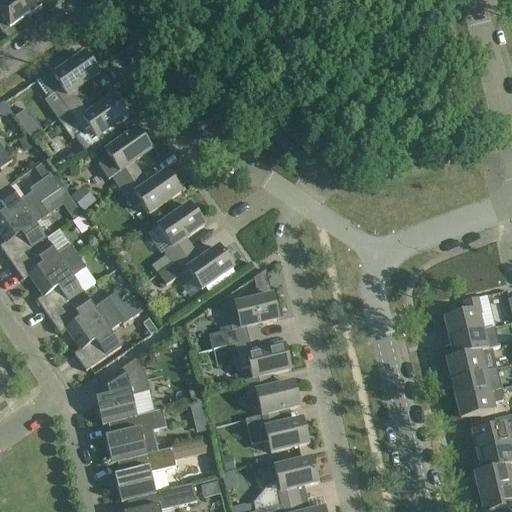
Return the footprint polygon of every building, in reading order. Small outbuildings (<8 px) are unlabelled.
[(0,0),(0,31),(2,35),(41,8),(34,0),(0,0)] [(64,112),(67,115),(88,101),(80,89),(98,77),(84,57),(58,75),(54,71),(39,81),(50,97),(53,95),(64,112)] [(114,129),(128,119),(114,99),(95,112),(88,101),(67,115),(81,135),(75,139),(87,156),(118,134),(114,129)] [(26,111),(15,119),(30,141),(41,133),(26,111)] [(111,179),(119,191),(140,176),(132,165),(151,152),(137,132),(120,144),(105,154),(112,165),(108,165),(105,167),(104,174),(106,178),(111,179)] [(27,138),(18,142),(22,152),(32,147),(27,138)] [(0,193),(8,188),(0,175),(0,171),(11,163),(3,152),(0,154),(0,193)] [(140,176),(119,191),(133,211),(141,206),(149,217),(180,195),(166,175),(148,188),(140,176)] [(0,233),(40,205),(60,192),(50,177),(29,192),(31,195),(19,203),(8,188),(0,193),(0,233)] [(96,203),(82,189),(71,200),(75,206),(83,214),(96,203)] [(40,205),(0,233),(0,237),(5,245),(0,248),(0,250),(11,266),(46,242),(35,226),(48,217),(48,216),(40,205)] [(152,267),(158,276),(172,266),(193,252),(185,241),(203,228),(189,208),(158,230),(171,249),(164,254),(166,257),(152,267)] [(11,266),(22,283),(28,278),(36,288),(78,259),(59,232),(46,242),(11,266)] [(88,245),(91,250),(100,244),(94,235),(90,238),(88,245)] [(193,252),(172,266),(158,276),(166,288),(180,278),(186,286),(193,281),(201,292),(233,270),(219,250),(200,263),(193,252)] [(48,319),(83,295),(96,286),(78,259),(36,288),(43,299),(36,303),(48,319)] [(48,319),(59,336),(66,332),(73,342),(115,313),(132,301),(128,296),(122,300),(121,304),(115,296),(93,311),(83,295),(48,319)] [(487,298),(463,303),(466,315),(443,320),(446,334),(439,336),(441,343),(494,330),(487,298)] [(235,347),(259,341),(256,327),(278,322),(272,299),(246,305),(244,299),(230,303),(226,309),(229,323),(232,333),(225,335),(228,348),(235,347)] [(122,327),(143,313),(134,300),(132,301),(115,313),(73,342),(80,352),(73,356),(85,373),(120,349),(109,334),(121,325),(122,327)] [(149,321),(142,326),(150,337),(157,333),(149,321)] [(499,350),(494,330),(441,343),(442,349),(449,347),(453,360),(445,362),(453,360),(453,361),(499,350)] [(259,341),(235,347),(241,372),(249,369),(252,381),(268,378),(290,372),(284,349),(262,354),(259,341)] [(453,360),(445,362),(448,375),(441,377),(443,384),(496,371),(492,352),(499,350),(453,361),(453,360)] [(107,427),(108,426),(137,419),(132,399),(149,394),(144,376),(135,362),(98,388),(101,399),(95,401),(102,428),(107,427)] [(496,371),(443,384),(444,391),(452,389),(455,402),(489,394),(490,394),(501,391),(496,372),(496,371)] [(252,381),(244,383),(247,397),(256,395),(261,418),(277,414),(299,409),(293,385),(271,391),(268,378),(252,381)] [(501,391),(490,394),(489,394),(455,402),(458,415),(451,417),(453,424),(472,419),(494,414),(492,406),(501,404),(503,400),(501,391)] [(201,403),(198,392),(188,394),(191,405),(201,403)] [(202,404),(190,407),(193,420),(206,417),(202,404)] [(117,465),(146,458),(146,457),(157,454),(152,434),(166,431),(161,413),(154,415),(154,414),(137,419),(108,426),(108,427),(107,427),(111,438),(105,439),(111,466),(111,467),(117,465)] [(261,418),(253,420),(244,422),(250,447),(267,443),(270,455),(308,446),(302,422),(280,428),(277,414),(261,418)] [(511,424),(463,436),(468,457),(493,451),(510,447),(511,446),(511,424)] [(493,451),(468,457),(473,476),(479,475),(481,474),(481,475),(508,468),(508,469),(511,467),(511,454),(510,447),(493,451)] [(114,478),(120,505),(173,492),(173,491),(155,495),(150,475),(176,469),(171,451),(157,454),(146,457),(146,458),(117,465),(120,476),(114,478)] [(234,472),(231,457),(220,459),(224,474),(234,472)] [(266,511),(275,510),(299,504),(296,491),(317,485),(312,462),(292,466),(274,471),(278,485),(270,487),(252,506),(253,511),(266,511)] [(511,467),(508,469),(508,468),(481,475),(481,474),(479,475),(473,476),(476,490),(469,492),(471,498),(511,488),(511,467)] [(217,484),(200,488),(203,500),(220,496),(217,484)] [(500,511),(511,509),(511,488),(471,498),(472,505),(480,503),(481,511),(500,511)] [(167,511),(177,510),(173,492),(120,505),(121,505),(126,504),(128,511),(167,511)]
